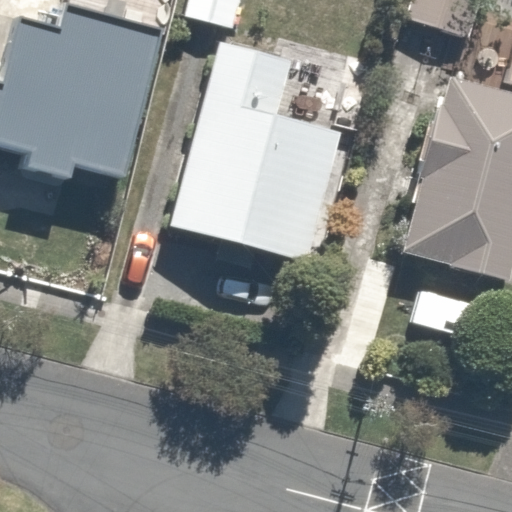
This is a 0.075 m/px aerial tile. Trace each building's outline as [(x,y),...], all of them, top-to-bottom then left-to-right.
[(235,0),(173,0),(170,12),(229,27),(235,0)] [(464,0),(389,0),(383,17),(450,40),(464,0)] [(108,174),(146,38),(56,12),(49,36),(0,22),(0,145),(17,150),(12,169),(64,184),(70,163),(108,174)] [(511,31),(505,30),(491,87),(511,91),(511,31)] [(280,61),(198,38),(146,220),(287,260),(323,133),(264,116),(280,61)] [(506,285),(511,262),(511,103),(446,86),(401,257),(506,285)]
